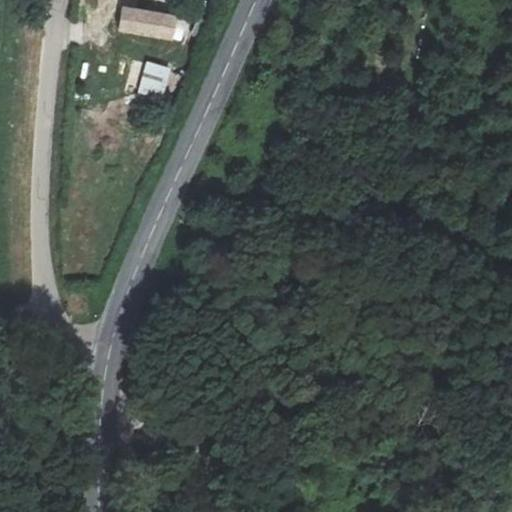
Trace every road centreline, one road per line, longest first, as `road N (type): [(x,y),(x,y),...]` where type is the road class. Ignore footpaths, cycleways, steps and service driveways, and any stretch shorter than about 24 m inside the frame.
road 1 (tertiary): [(103,384),(116,323),(252,0)]
road 2 (unclassified): [(55,0),(38,184),(41,280),(50,309),(103,384)]
road 3 (track): [(257,511),(103,384)]
road 4 (tertiary): [(101,511),(103,384)]
